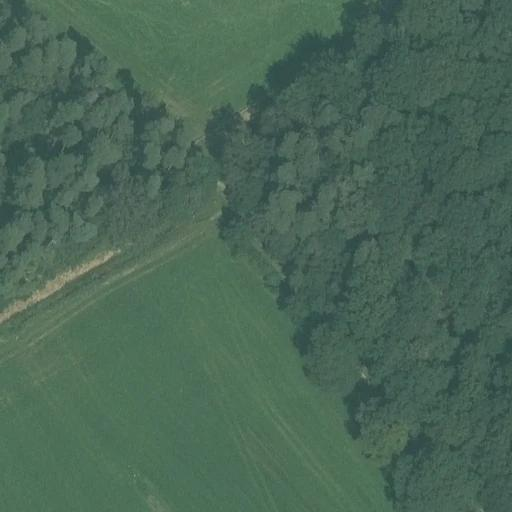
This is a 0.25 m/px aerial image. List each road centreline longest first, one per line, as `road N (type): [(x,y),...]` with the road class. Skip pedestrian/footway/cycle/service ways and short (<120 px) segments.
road 1 (track): [(0,15),(197,160),(481,511)]
road 2 (track): [(197,160),(469,0)]
